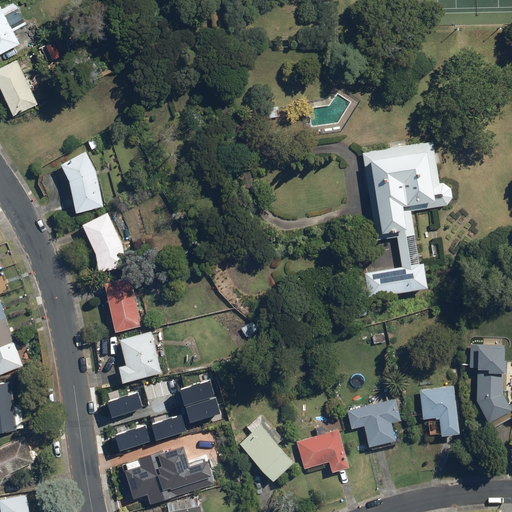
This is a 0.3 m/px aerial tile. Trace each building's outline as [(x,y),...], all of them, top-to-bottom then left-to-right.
[(0,52),(18,43),(12,31),(25,24),(12,1),(0,7),(0,52)] [(16,59),(0,66),(0,89),(12,115),(36,104),(16,59)] [(265,106),(265,117),(284,116),(283,105),(265,106)] [(431,141),(361,153),(375,239),(394,236),(399,264),(362,270),(366,294),(425,284),(422,262),(418,263),(409,210),(445,204),(451,196),(450,187),(442,182),(438,183),(431,141)] [(84,151),(59,164),(67,180),(74,212),(102,206),(93,169),(84,151)] [(106,211),(81,223),(95,253),(98,269),(125,265),(122,244),(106,211)] [(129,275),(104,281),(115,330),(141,325),(129,275)] [(0,375),(25,367),(0,294),(0,375)] [(436,306),(412,314),(415,324),(439,317),(436,306)] [(237,330),(216,334),(214,322),(192,326),(194,338),(214,335),(216,347),(239,342),(237,330)] [(152,330),(120,337),(126,363),(119,364),(122,381),(162,372),(152,330)] [(503,362),(477,362),(476,398),(488,419),(511,408),(503,393),(503,362)] [(0,429),(17,428),(24,428),(22,404),(15,405),(13,379),(0,380),(0,429)] [(148,384),(121,391),(134,443),(162,436),(148,384)] [(454,384),(419,388),(422,417),(439,415),(441,433),(459,431),(454,384)] [(396,397),(346,409),(351,427),(363,424),(367,444),(395,437),(391,421),(401,418),(396,397)] [(251,431),(239,442),(269,475),(279,466),(282,469),(293,460),(277,442),(282,437),(261,413),(246,426),(251,431)] [(338,428),(296,440),(304,466),(329,459),(332,470),(348,465),(338,428)] [(35,461),(24,437),(0,448),(0,485),(9,473),(35,461)] [(126,468),(134,496),(148,492),(151,501),(193,489),(187,469),(190,468),(182,443),(139,456),(141,464),(126,468)] [(0,493),(0,492),(0,511),(31,511),(27,493),(1,498),(0,493)]
